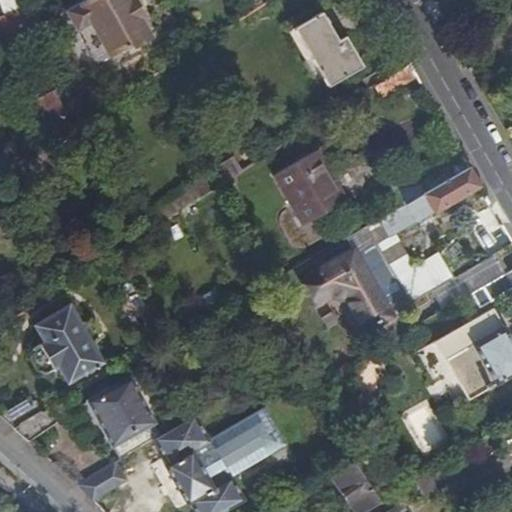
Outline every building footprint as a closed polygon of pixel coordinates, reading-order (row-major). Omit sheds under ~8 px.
[(0,0),(0,7),(2,12),(14,7),(11,0),(0,0)] [(81,0),(65,9),(77,31),(91,23),(110,58),(133,45),(139,46),(153,38),(141,17),(130,0),(81,0)] [(136,0),(130,0),(141,17),(145,15),(136,0)] [(340,40),(324,11),(291,30),(307,59),(313,56),(330,85),(363,66),(347,37),(340,40)] [(30,30),(26,21),(20,23),(24,32),(30,30)] [(91,23),(77,31),(96,65),(110,58),(91,23)] [(410,62),(381,81),(386,89),(414,71),(410,62)] [(49,74),(46,67),(27,75),(53,128),(44,133),(49,141),(71,127),(65,112),(49,74)] [(391,187),(402,206),(469,167),(458,148),(391,187)] [(316,151),(272,176),(301,226),(346,202),(316,151)] [(236,155),(212,170),(222,184),(229,179),(245,169),(236,155)] [(434,213),(480,186),(469,167),(402,206),(365,227),(372,238),(404,294),(410,304),(434,289),(454,278),(440,252),(414,267),(393,233),(432,211),(434,213)] [(187,186),(196,200),(222,184),(212,170),(187,186)] [(353,249),(385,305),(404,294),(372,238),(353,249)] [(390,314),(385,305),(353,249),(304,278),(318,302),(331,294),(334,292),(349,296),(350,298),(367,327),(371,325),(372,326),(383,320),(383,318),(390,314)] [(434,289),(446,308),(483,286),(508,272),(497,253),(454,278),(434,289)] [(511,269),(508,272),(483,286),(491,300),(511,287),(511,269)] [(103,362),(69,303),(34,325),(44,341),(33,348),(31,356),(39,371),(47,373),(59,367),(68,382),(103,362)] [(435,341),(469,399),(511,373),(511,342),(492,308),(435,341)] [(105,394),(86,405),(109,448),(129,437),(128,436),(133,434),(129,427),(125,429),(105,394)] [(0,415),(12,426),(14,428),(42,412),(35,399),(31,401),(29,397),(0,413),(0,415)] [(401,413),(424,453),(446,440),(424,401),(401,413)] [(42,412),(14,428),(29,440),(56,424),(47,409),(42,412)] [(162,436),(154,440),(167,462),(163,465),(184,501),(186,500),(192,511),(218,511),(240,500),(227,477),(209,487),(189,450),(207,440),(195,416),(183,424),(162,436)] [(362,511),(380,502),(348,453),(342,457),(347,465),(331,475),(356,511),(362,511)] [(118,462),(78,485),(93,499),(128,480),(118,462)] [(447,467),(432,475),(440,489),(455,481),(447,467)] [(435,486),(429,474),(417,481),(424,492),(435,486)]
